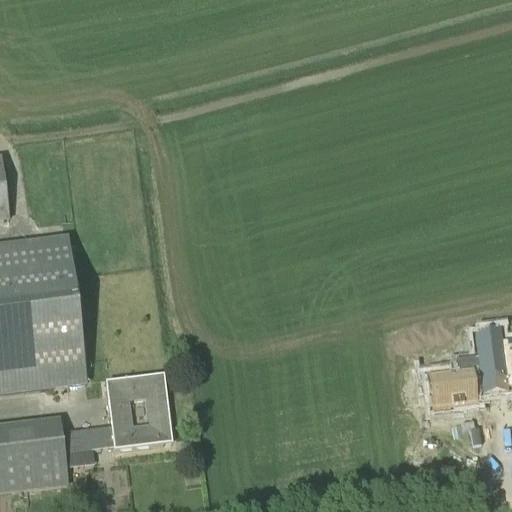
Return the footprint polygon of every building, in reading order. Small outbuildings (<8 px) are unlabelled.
[(0,226),(10,225),(1,163),(0,162),(0,226)] [(0,401),(86,391),(68,242),(0,250),(0,401)] [(476,339),(481,374),(423,382),(426,402),(432,402),(433,414),(476,409),(474,392),(483,391),(484,399),(508,395),(504,362),(511,361),(511,343),(503,345),(501,335),(476,339)] [(107,399),(111,431),(80,435),(82,455),(113,452),(114,455),(171,447),(163,380),(105,387),(107,399)] [(0,497),(74,489),(66,421),(0,428),(0,497)]
